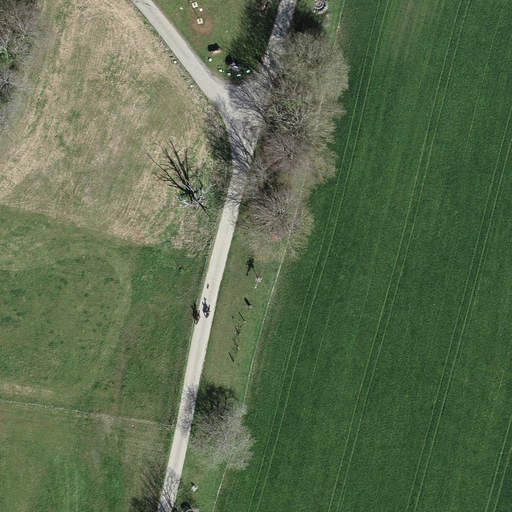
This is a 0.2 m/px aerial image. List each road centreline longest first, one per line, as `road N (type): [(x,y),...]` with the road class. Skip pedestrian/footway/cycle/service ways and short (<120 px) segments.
road 1 (track): [(236,118),(237,174),(164,511)]
road 2 (residential): [(289,0),(272,64),(236,118),(134,0)]
road 3 (track): [(0,155),(38,70),(54,0)]
